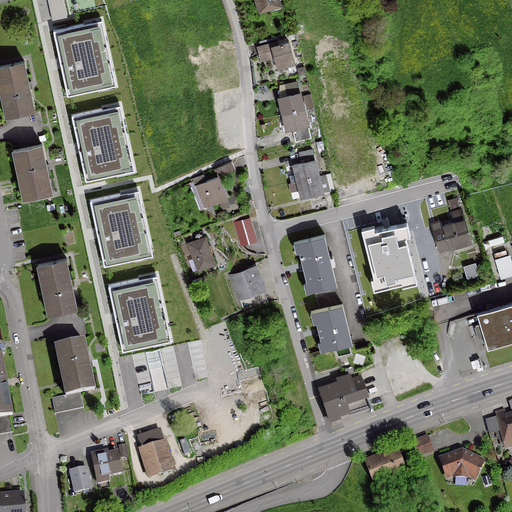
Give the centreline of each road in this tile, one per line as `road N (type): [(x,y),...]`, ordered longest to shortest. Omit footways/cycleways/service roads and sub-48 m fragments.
road 1 (residential): [(511,167),(267,231)]
road 2 (residential): [(225,0),(267,231)]
road 3 (residential): [(329,448),(267,231)]
road 4 (primary): [(329,448),(511,382)]
road 5 (residential): [(8,276),(43,456)]
road 6 (primary): [(178,511),(329,448)]
road 7 (residential): [(246,511),(322,491),(332,478),(329,448)]
